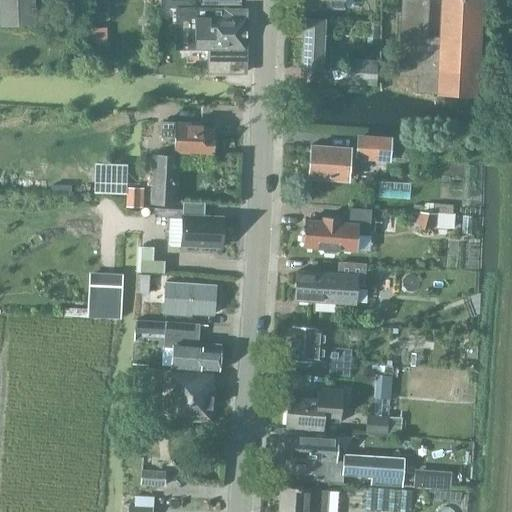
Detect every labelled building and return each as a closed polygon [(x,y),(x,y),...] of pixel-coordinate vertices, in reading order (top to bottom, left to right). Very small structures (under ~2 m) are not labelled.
[(0,0),(1,26),(35,25),(33,0),(0,0)] [(402,0),(398,75),(417,76),(417,89),(416,93),(431,94),(477,96),(481,0),(442,0),(441,21),(440,37),(435,37),(428,37),(429,0),(402,0)] [(246,50),(246,8),(176,8),(176,50),(207,50),(207,73),(244,73),(244,50),(246,50)] [(304,18),(301,69),(323,70),(330,70),(331,46),(325,46),(326,20),(304,18)] [(347,82),(377,84),(379,62),(349,59),(347,82)] [(316,83),(340,82),(340,71),(315,71),(316,83)] [(154,154),(152,204),(175,205),(177,170),(183,171),(184,152),(190,152),(192,156),(206,156),(209,153),(213,153),(213,151),(216,147),(216,141),(213,139),(214,127),(203,127),(203,123),(175,122),(161,121),(161,135),(174,136),(173,154),(154,154)] [(350,148),(350,147),(311,144),(309,177),(348,179),(350,157),(390,160),(391,138),(359,136),(358,148),(350,148)] [(183,217),(181,246),(221,248),(223,217),(204,216),(205,203),(183,202),(182,217),(183,217)] [(303,235),(302,240),(305,243),(304,247),(322,248),(325,252),(335,253),(338,250),(340,250),(340,248),(356,250),(357,234),(369,235),(371,210),(349,208),(348,219),(323,217),(323,221),(307,220),(306,233),(303,235)] [(437,213),(436,226),(453,227),(454,214),(453,214),(437,213)] [(136,244),(135,271),(163,272),(163,259),(152,259),(152,245),(136,244)] [(89,251),(88,270),(98,270),(99,251),(89,251)] [(297,270),(295,300),(355,304),(356,285),(364,286),(365,264),(339,262),(338,273),(297,270)] [(98,265),(97,288),(106,289),(107,266),(98,265)] [(140,275),(139,293),(148,293),(149,275),(140,275)] [(165,292),(164,302),(163,313),(191,315),(191,312),(214,314),(215,301),(217,301),(219,300),(220,291),(218,290),(215,290),(216,286),(166,283),(165,292)] [(82,317),(82,300),(70,300),(69,316),(82,317)] [(83,318),(107,318),(108,302),(84,301),(83,318)] [(165,322),(163,347),(172,348),(170,366),(218,370),(220,344),(197,342),(199,324),(165,321),(165,322)] [(291,357),(326,360),(325,374),(350,376),(351,363),(338,362),(339,347),(322,346),(324,329),(294,327),(291,357)] [(146,401),(161,402),(163,369),(148,368),(146,401)] [(214,388),(215,374),(166,370),(163,419),(214,422),(216,389),(214,388)] [(287,427),(323,429),(324,421),(340,422),(342,390),(317,388),(317,399),(289,397),(287,427)] [(374,410),(387,411),(387,397),(374,397),(374,410)] [(387,434),(389,416),(374,415),(366,414),(365,433),(387,434)] [(334,437),(334,434),(304,432),(304,436),(286,435),(284,457),(337,461),(338,437),(334,437)] [(344,455),(343,475),(372,476),(372,485),(402,487),(404,464),(384,463),(385,457),(344,455)] [(166,472),(142,471),(141,484),(165,486),(166,472)] [(415,475),(414,487),(450,489),(450,477),(415,475)] [(364,509),(397,511),(411,511),(413,490),(366,487),(364,509)] [(281,488),(279,511),(325,511),(326,511),(330,511),(335,511),(337,492),(281,488)] [(133,503),(154,504),(154,493),(133,493),(133,503)]
